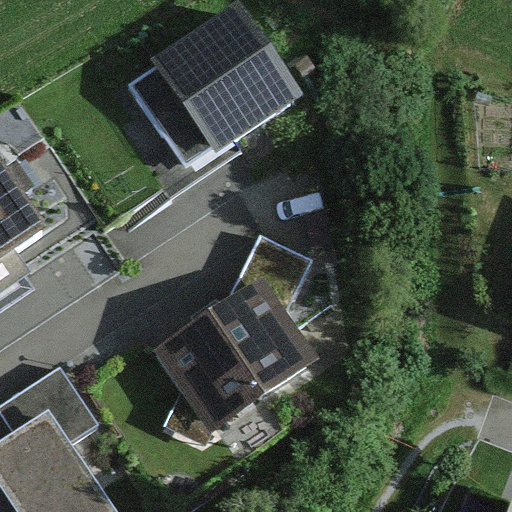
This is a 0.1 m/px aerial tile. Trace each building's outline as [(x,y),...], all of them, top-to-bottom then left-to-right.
[(309,105),(248,19),(139,96),(199,181),(309,105)] [(0,275),(57,236),(4,159),(0,161),(0,275)] [(326,369),(295,322),(318,271),(269,250),(242,311),(173,356),(224,435),(326,369)] [(108,428),(71,371),(6,413),(29,448),(0,466),(0,511),(119,511),(78,448),(108,428)] [(511,511),(511,500),(504,497),(498,511),(511,511)]
